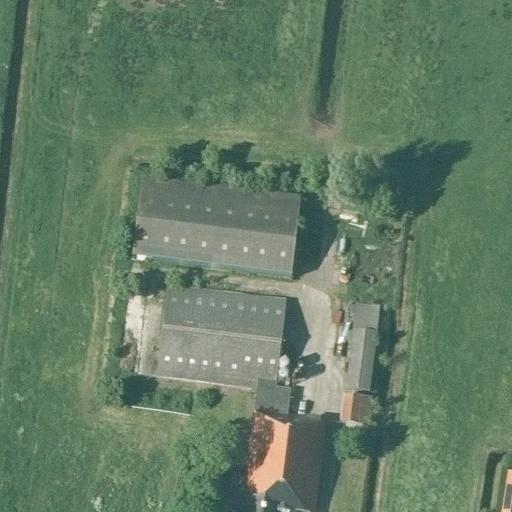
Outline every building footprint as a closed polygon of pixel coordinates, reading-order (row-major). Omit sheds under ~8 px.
[(299,201),(141,182),(131,261),(290,280),(299,201)] [(354,264),(387,265),(388,239),(355,238),(354,264)] [(361,286),(389,287),(389,269),(361,268),(361,286)] [(314,511),(325,425),(287,420),(290,394),(275,392),(285,304),(167,290),(156,381),(256,393),(242,511),(314,511)] [(354,307),(351,334),(344,393),(368,396),(375,337),(378,309),(354,307)] [(371,402),(342,398),(339,426),(368,430),(371,402)] [(234,511),(238,478),(220,476),(216,511),(234,511)]
